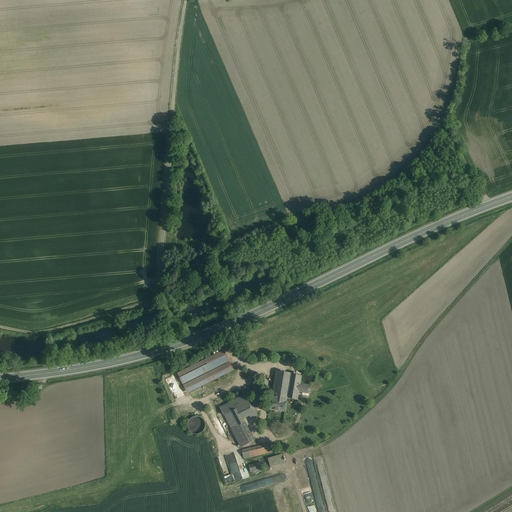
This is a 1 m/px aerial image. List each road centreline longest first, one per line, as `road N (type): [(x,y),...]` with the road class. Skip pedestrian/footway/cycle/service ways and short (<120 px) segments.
road 1 (secondary): [(511,197),(181,342),(0,378)]
road 2 (track): [(287,454),(328,441),(371,407),(511,237)]
road 3 (track): [(166,298),(52,331),(0,327)]
